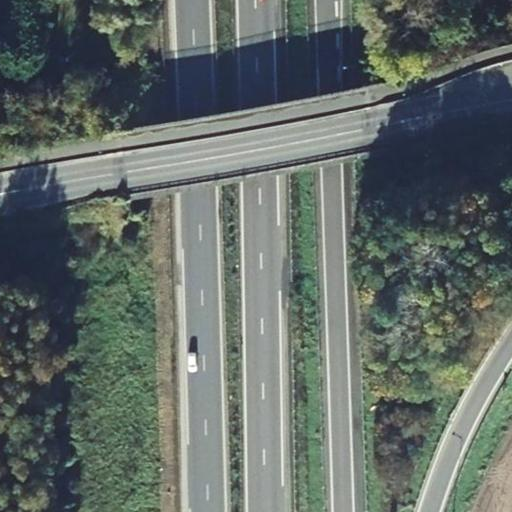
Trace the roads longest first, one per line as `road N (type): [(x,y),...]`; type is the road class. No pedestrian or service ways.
road 1 (trunk): [(191,0),(206,511)]
road 2 (trunk): [(341,511),(327,0)]
road 3 (trunk): [(264,511),(254,0)]
road 4 (secondary): [(0,190),(485,101)]
road 5 (trunk): [(436,511),(511,357)]
